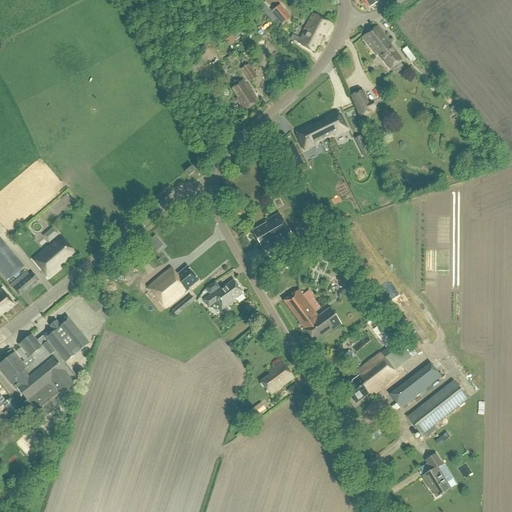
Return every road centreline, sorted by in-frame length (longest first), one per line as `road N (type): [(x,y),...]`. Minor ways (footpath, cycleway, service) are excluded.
road 1 (unclassified): [(387,511),(219,222),(212,187)]
road 2 (tertiary): [(0,336),(180,192),(212,187)]
road 3 (tertiary): [(212,187),(224,156),(320,66),(344,17)]
